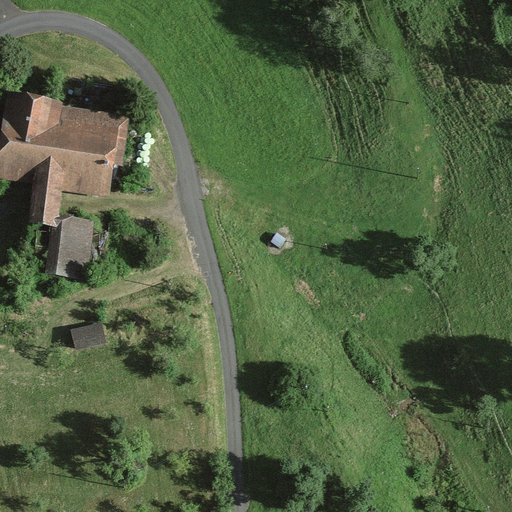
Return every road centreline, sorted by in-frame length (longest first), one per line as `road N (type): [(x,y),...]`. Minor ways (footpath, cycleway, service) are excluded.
road 1 (track): [(242,511),(226,319),(177,126),(154,78),(118,44),(78,29),(0,36)]
road 2 (unknown): [(0,215),(24,206),(85,207),(205,235)]
